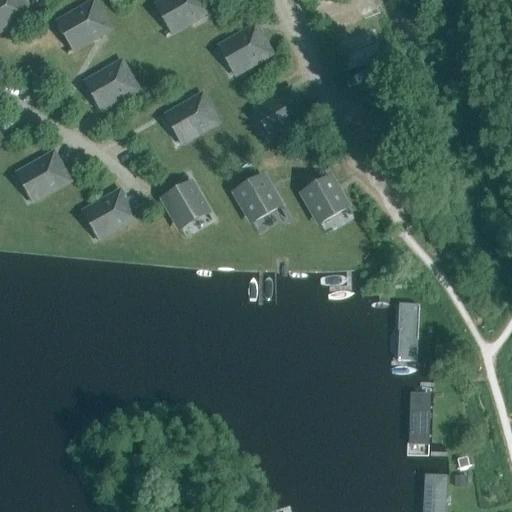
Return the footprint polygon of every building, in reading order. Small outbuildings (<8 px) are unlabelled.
[(0,0),(0,34),(32,17),(31,15),(30,16),(21,0),(0,0)] [(179,32),(168,38),(169,39),(212,14),(204,0),(172,0),(164,5),(179,32)] [(315,10),(326,5),(323,0),(313,0),(312,1),(315,10)] [(113,30),(112,31),(98,5),(99,5),(98,4),(79,15),(65,23),(80,49),(70,55),(71,56),(114,31),(113,30)] [(260,29),(260,28),(217,52),(218,53),(228,47),(243,74),(256,66),(257,66),(275,55),(275,54),(274,55),(259,29),(260,29)] [(335,32),(326,35),(330,48),(339,45),(335,32)] [(346,76),(385,61),(379,46),(340,60),(346,76)] [(126,64),(83,88),(84,89),(94,83),(109,110),(123,102),(142,91),(141,90),(140,91),(125,65),(126,65),(126,64)] [(295,90),(253,115),(254,116),(264,110),(279,136),(292,129),(293,129),(311,118),(311,117),(310,118),(295,92),(296,91),(295,90)] [(206,97),(164,121),(165,122),(175,116),(190,143),(204,135),(222,124),(222,123),(221,124),(206,98),(207,98),(206,97)] [(58,155),(15,180),(16,181),(26,175),(41,202),(54,194),(55,194),(74,183),(73,182),(72,183),(58,157),(59,156),(58,155)] [(254,220),(282,204),(266,178),(238,194),(254,220)] [(330,178),(302,195),(319,223),(347,206),(330,178)] [(182,227),(209,211),(194,184),(166,200),(182,227)] [(125,193),(82,218),(82,219),(92,213),(107,240),(121,232),(140,221),(140,220),(139,221),(124,195),(125,194),(125,193)] [(415,317),(395,316),(393,368),(413,369),(415,317)] [(454,362),(453,345),(443,345),(444,363),(454,362)] [(427,405),(408,404),(406,455),(425,456),(427,405)] [(457,460),(460,469),(469,467),(466,458),(457,460)] [(465,476),(456,476),(456,487),(465,487),(465,476)] [(444,511),(444,490),(421,490),(420,511),(444,511)]
